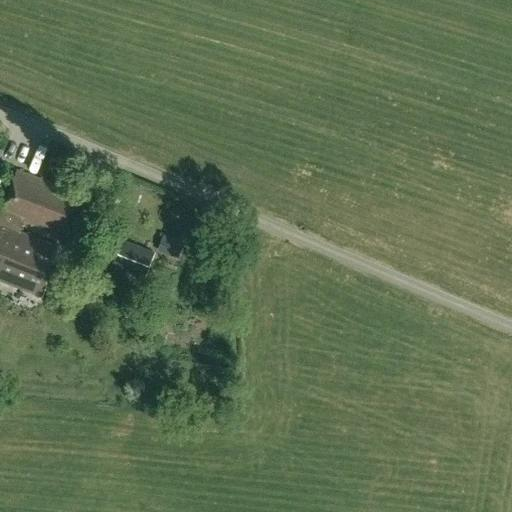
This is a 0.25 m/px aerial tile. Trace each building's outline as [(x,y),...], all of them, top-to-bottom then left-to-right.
[(33,224),(49,183),(18,171),(0,215),(0,269),(15,230),(19,232),(24,220),(27,222),(33,224)] [(49,183),(33,224),(67,237),(83,197),(49,183)] [(19,232),(15,230),(0,269),(0,279),(43,297),(62,249),(22,233),(19,232)] [(104,232),(91,260),(145,282),(157,252),(104,232)] [(166,238),(161,253),(180,260),(185,245),(166,238)]
